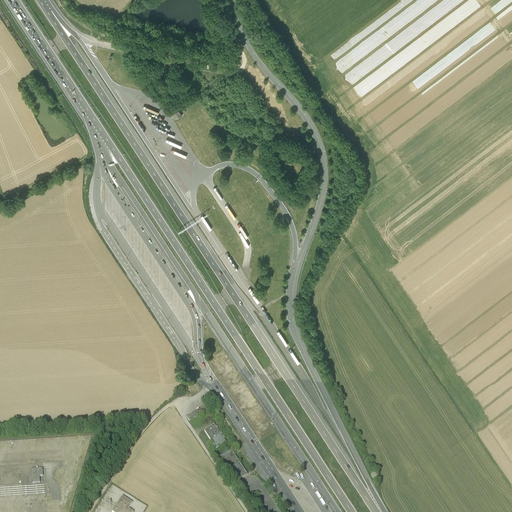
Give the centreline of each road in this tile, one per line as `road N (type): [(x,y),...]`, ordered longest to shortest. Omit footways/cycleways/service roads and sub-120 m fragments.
road 1 (motorway): [(375,511),(48,13)]
road 2 (motorway): [(99,130),(351,511)]
road 3 (motorway): [(104,159),(338,511)]
road 4 (motorway): [(104,159),(109,182),(191,308),(203,368),(296,511)]
road 5 (track): [(511,490),(339,233)]
road 6 (motorway): [(294,267),(319,196),(321,152),(303,114),(247,44),(233,0)]
road 7 (motorway): [(380,511),(292,329),(294,267)]
road 8 (motorway): [(294,267),(289,218),(258,175),(231,164),(203,173)]
road 9 (motorway): [(15,0),(99,130)]
road 10 (track): [(88,511),(129,447),(174,403)]
road 11 (unclassified): [(174,403),(247,511)]
